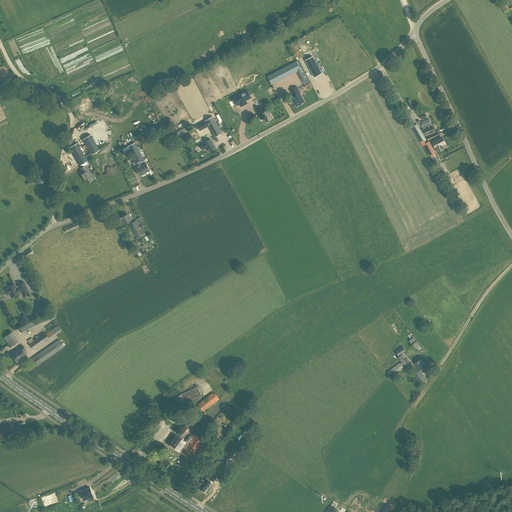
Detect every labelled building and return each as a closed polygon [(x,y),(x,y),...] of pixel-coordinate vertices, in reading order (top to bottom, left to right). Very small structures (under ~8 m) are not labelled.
[(335,41),(328,46),(338,61),(344,57),(335,41)] [(272,85),(298,71),(301,77),(304,75),(297,61),(267,76),(272,85)] [(297,86),(290,90),(293,96),(291,97),(296,106),(304,102),(299,93),(301,92),(297,86)] [(247,90),(233,98),(237,105),(239,103),(241,106),(247,102),(246,100),(251,97),(247,90)] [(256,105),(245,111),(248,115),(247,115),(248,117),(251,116),(252,118),(261,113),(266,121),(272,118),(267,110),(266,108),(260,111),(256,105)] [(426,113),(419,117),(421,122),(429,119),(429,118),(429,119),(436,115),(433,111),(427,114),(426,113)] [(222,133),(213,117),(206,120),(206,121),(197,126),(199,129),(208,124),(215,136),(222,133)] [(429,119),(421,122),(424,130),(421,131),(424,136),(434,132),(429,119)] [(424,136),(421,131),(417,124),(411,127),(412,129),(421,143),(426,139),(424,136)] [(186,127),(177,132),(179,136),(189,132),(186,127)] [(91,135),(83,139),(91,153),(98,149),(91,135)] [(441,145),(444,143),(441,138),(432,142),(437,152),(443,149),(441,145)] [(210,139),(200,144),(203,150),(208,147),(207,145),(206,146),(205,143),(211,140),(210,139)] [(208,147),(203,150),(203,151),(206,149),(209,153),(216,149),(211,140),(205,143),(206,146),(207,145),(208,147)] [(429,141),(425,144),(431,155),(436,153),(429,141)] [(77,143),(69,147),(80,165),(87,161),(77,143)] [(136,143),(123,149),(125,154),(131,151),(138,167),(136,168),(139,175),(141,174),(142,176),(148,173),(147,171),(149,170),(146,163),(144,164),(143,162),(144,161),(142,156),(144,155),(142,152),(140,153),(136,143)] [(436,156),(432,158),(436,166),(438,171),(442,169),(436,156)] [(84,166),(80,168),(83,173),(80,174),(86,184),(92,181),(89,175),(84,166)] [(44,173),(35,174),(37,183),(45,182),(44,173)] [(121,217),(120,217),(121,218),(118,219),(121,226),(129,222),(133,229),(131,230),(134,234),(135,234),(138,239),(141,237),(140,235),(142,234),(135,221),(133,222),(130,217),(129,217),(127,214),(122,217),(121,217)] [(77,223),(64,229),(66,232),(78,227),(77,223)] [(30,249),(23,254),(27,259),(34,253),(30,249)] [(7,288),(4,290),(6,294),(9,292),(11,297),(19,294),(19,293),(21,292),(22,295),(29,292),(24,282),(18,285),(18,287),(16,288),(14,284),(6,288),(7,288)] [(52,313),(20,328),(23,334),(55,318),(52,313)] [(33,340),(29,343),(34,350),(62,331),(58,326),(46,334),(45,332),(38,337),(36,338),(33,340)] [(4,337),(4,338),(10,347),(19,341),(13,332),(7,335),(4,337)] [(59,340),(31,359),(36,366),(64,347),(59,340)] [(18,349),(11,354),(16,362),(26,356),(23,352),(25,350),(22,345),(17,348),(18,349)] [(402,347),(395,352),(398,356),(405,351),(402,347)] [(402,354),(398,357),(401,362),(404,366),(408,363),(402,354)] [(419,370),(413,374),(420,383),(426,379),(420,370),(426,366),(422,359),(415,364),(419,370)] [(400,363),(387,372),(391,377),(403,368),(400,363)] [(178,392),(174,394),(180,405),(201,396),(197,387),(179,395),(178,392)] [(198,405),(196,407),(200,413),(203,411),(203,412),(219,399),(214,392),(198,404),(198,405)] [(192,417),(182,431),(185,433),(191,425),(200,431),(204,425),(192,417)] [(10,424),(0,426),(2,435),(11,433),(12,436),(22,434),(19,424),(10,427),(10,424)] [(198,463),(211,444),(193,431),(190,436),(189,436),(185,441),(176,435),(170,444),(186,455),(191,458),(198,463)] [(352,453),(345,459),(349,463),(355,457),(352,453)] [(186,455),(182,461),(187,464),(191,458),(186,455)] [(210,483),(211,483),(209,481),(210,480),(212,481),(216,476),(206,469),(203,474),(206,477),(205,479),(204,478),(198,487),(204,491),(208,487),(210,488),(212,485),(210,483)] [(90,487),(80,491),(82,494),(81,495),(81,497),(83,497),(84,500),(88,498),(90,502),(95,500),(93,496),(90,487)]
